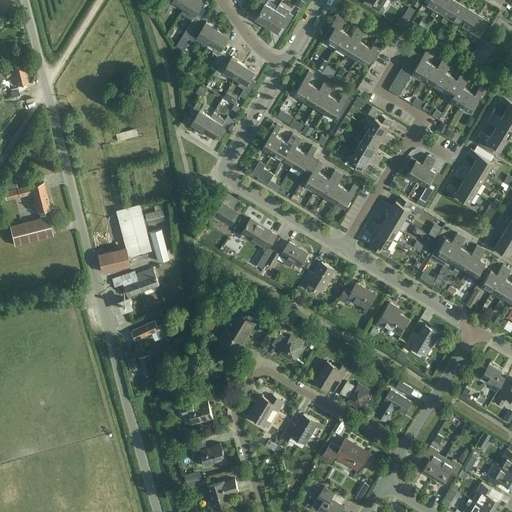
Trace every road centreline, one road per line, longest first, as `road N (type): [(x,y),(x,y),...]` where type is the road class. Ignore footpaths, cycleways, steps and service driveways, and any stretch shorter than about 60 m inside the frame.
road 1 (unclassified): [(159,511),(23,0)]
road 2 (residential): [(263,511),(235,417),(258,372),(400,450)]
road 3 (residential): [(277,62),(225,176),(345,244)]
road 4 (residential): [(345,244),(474,329)]
road 5 (residential): [(400,450),(474,329)]
road 6 (residential): [(345,244),(412,133)]
road 7 (residential): [(412,133),(422,116),(378,90),(404,45)]
